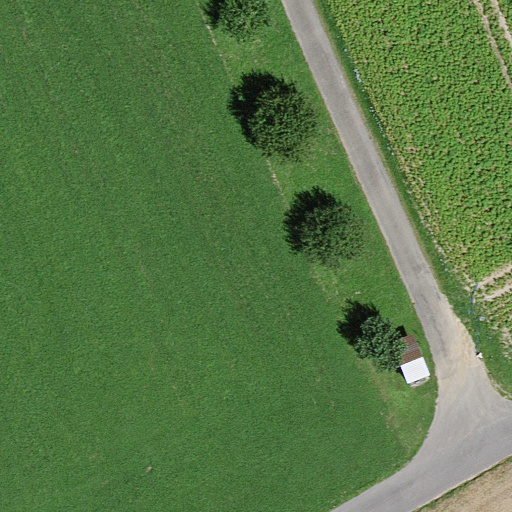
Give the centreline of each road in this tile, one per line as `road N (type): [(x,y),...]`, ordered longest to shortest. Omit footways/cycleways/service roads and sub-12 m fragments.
road 1 (track): [(303,0),(493,438)]
road 2 (unclassified): [(511,428),(366,511)]
